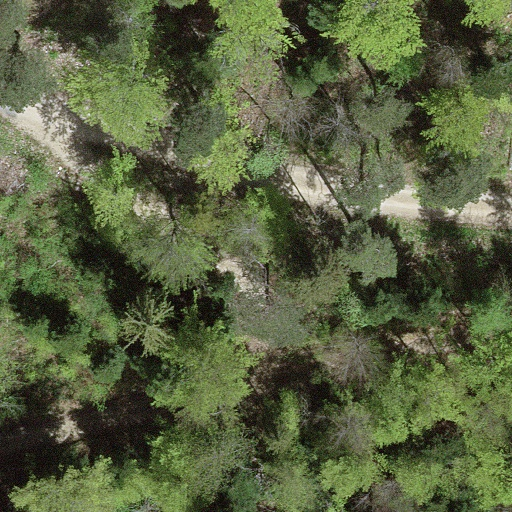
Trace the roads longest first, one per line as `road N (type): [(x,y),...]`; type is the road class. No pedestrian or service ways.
road 1 (track): [(0,445),(511,307)]
road 2 (track): [(0,92),(207,162),(511,211)]
road 3 (track): [(29,107),(276,304),(275,374)]
